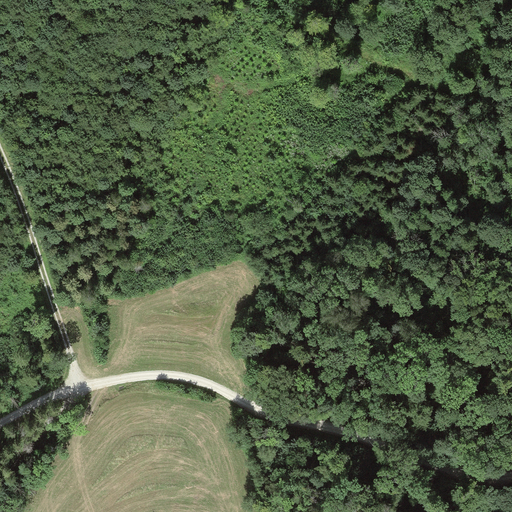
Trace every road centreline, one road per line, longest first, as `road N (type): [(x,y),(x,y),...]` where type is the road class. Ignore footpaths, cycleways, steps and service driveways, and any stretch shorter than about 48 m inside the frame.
road 1 (track): [(81,388),(150,374),(197,377),(264,414),(417,465),(511,468)]
road 2 (track): [(81,388),(0,161)]
road 3 (track): [(277,0),(354,58),(467,108)]
road 4 (track): [(0,484),(81,388)]
